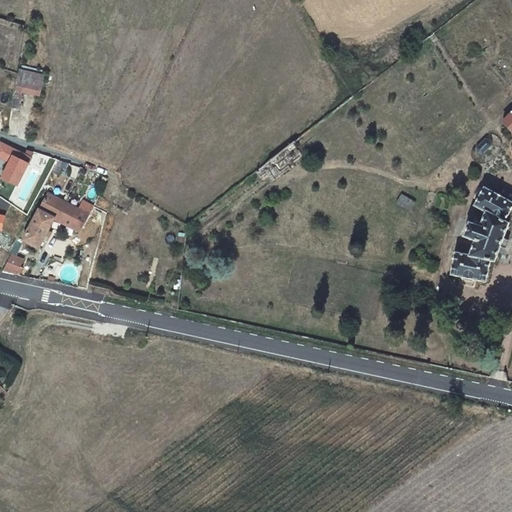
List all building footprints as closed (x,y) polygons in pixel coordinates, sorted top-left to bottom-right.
[(20,70),(44,75),(45,71),(20,65),(20,70)] [(22,87),(40,91),(44,75),(20,70),(13,108),(20,109),(23,91),(22,91),(22,87)] [(511,113),(503,122),(511,131),(511,113)] [(491,140),(486,138),(476,147),(478,153),(483,154),(492,145),(491,140)] [(32,158),(31,158),(34,152),(28,150),(26,155),(0,142),(0,156),(11,162),(3,178),(18,185),(32,158)] [(456,252),(451,274),(463,277),(463,278),(474,280),(474,279),(486,282),(491,261),(496,262),(501,246),(504,238),(510,223),(506,221),(511,209),(511,201),(484,187),(474,206),(486,212),(481,226),(470,222),(465,236),(476,240),(470,255),(456,252)] [(55,219),(81,232),(90,215),(79,209),(48,193),(23,240),(39,248),(55,219)] [(402,195),(397,203),(410,211),(415,203),(402,195)] [(79,209),(90,215),(94,206),(83,201),(79,209)] [(509,240),(504,238),(501,246),(506,248),(509,240)] [(16,249),(5,271),(20,275),(26,261),(20,258),(23,252),(16,249)]
